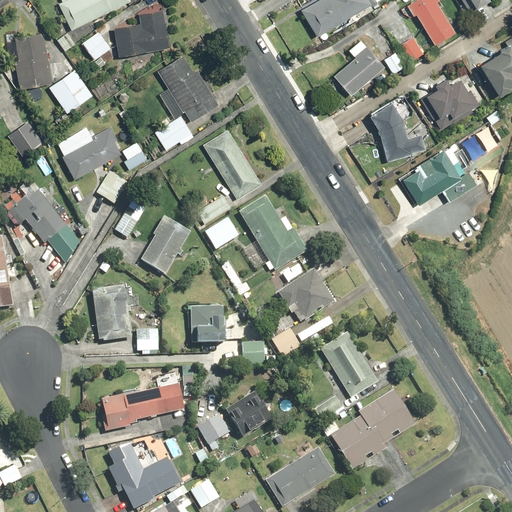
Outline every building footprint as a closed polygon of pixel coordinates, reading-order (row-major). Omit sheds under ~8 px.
[(60,0),(62,3),(58,5),(71,31),(135,0),(60,0)] [(366,0),(316,0),(299,10),(314,38),(335,27),(337,31),(373,12),(366,0)] [(415,0),(405,7),(413,18),(415,16),(435,46),(457,31),(437,1),(438,0),(415,0)] [(469,0),(475,9),(489,0),(469,0)] [(118,57),(168,49),(162,10),(139,14),(141,25),(114,29),(118,57)] [(400,43),(397,45),(408,64),(424,55),(413,36),(404,41),(396,26),(392,29),(400,43)] [(67,30),(55,39),(64,51),(76,43),(67,30)] [(98,31),(82,43),(95,61),(111,49),(98,31)] [(50,84),(41,33),(15,39),(19,62),(14,63),(19,89),(50,84)] [(511,36),(504,41),(507,46),(498,51),(499,54),(478,66),(497,100),(511,91),(511,36)] [(360,40),(347,51),(354,58),(333,77),(351,96),(384,66),(360,40)] [(396,51),(383,59),(393,75),(405,68),(396,51)] [(189,52),(157,72),(167,89),(158,93),(172,118),(183,113),(185,113),(190,122),(218,105),(189,52)] [(75,69),(48,88),(66,114),(93,95),(75,69)] [(434,90),(424,95),(438,118),(448,113),(452,120),(479,103),(471,88),(466,91),(459,79),(449,86),(445,80),(433,87),(434,90)] [(402,95),(368,115),(377,131),(386,162),(429,150),(425,133),(406,138),(401,121),(413,112),(402,95)] [(165,151),(180,142),(181,145),(193,137),(191,135),(192,135),(181,116),(153,132),(165,151)] [(29,121),(8,134),(22,156),(43,143),(29,121)] [(487,124),(461,140),(479,169),(505,153),(487,124)] [(56,145),(63,155),(89,142),(91,134),(86,126),(56,145)] [(226,129),(202,144),(237,200),(260,185),(226,129)] [(63,155),(61,157),(72,179),(121,155),(110,132),(89,142),(63,155)] [(459,176),(442,150),(415,167),(417,169),(401,180),(418,206),(438,193),(448,206),(476,186),(466,171),(459,176)] [(111,172),(96,193),(113,205),(128,184),(111,172)] [(36,185),(14,203),(45,242),(48,239),(54,247),(73,232),(36,185)] [(217,194),(194,209),(204,226),(228,211),(217,194)] [(263,197),(237,215),(269,262),(265,265),(269,271),(273,269),(276,273),(302,255),(302,254),(307,251),(293,228),(291,230),(284,219),(280,221),(263,197)] [(133,201),(114,231),(126,239),(145,209),(133,201)] [(154,237),(140,261),(166,277),(192,235),(162,216),(151,235),(154,237)] [(227,218),(204,232),(216,252),(239,237),(227,218)] [(0,309),(12,307),(0,240),(0,309)] [(108,258),(99,270),(106,275),(115,263),(108,258)] [(299,263),(281,275),(287,283),(304,272),(299,263)] [(314,269),(276,293),(290,315),(293,313),(301,325),(336,302),(314,269)] [(124,286),(91,292),(98,340),(101,340),(102,341),(131,337),(124,286)] [(189,329),(194,330),(193,343),(224,344),(226,307),(189,305),(189,329)] [(291,326),(271,338),(282,357),(302,345),(291,326)] [(136,351),(142,351),(142,355),(156,355),(156,352),(159,352),(159,329),(137,329),(136,351)] [(319,349),(349,398),(377,380),(346,332),(319,349)] [(267,347),(264,347),(264,341),(242,341),(242,367),(263,368),(264,355),(267,355),(267,347)] [(158,388),(98,400),(104,430),(137,424),(136,420),(184,410),(182,402),(191,403),(192,381),(158,382),(158,388)] [(361,416),(340,429),(333,418),(320,426),(327,438),(330,436),(352,470),(387,448),(383,442),(415,422),(395,388),(357,410),(361,416)] [(225,410),(239,432),(242,423),(249,434),(272,419),(254,391),(225,410)] [(332,395),(312,409),(322,421),(341,407),(332,395)] [(190,415),(166,419),(168,433),(192,429),(190,415)] [(208,419),(196,427),(207,445),(219,437),(208,419)] [(194,453),(203,448),(198,438),(189,442),(194,453)] [(130,443),(107,452),(113,465),(107,467),(116,487),(120,485),(131,510),(153,501),(151,496),(179,484),(167,457),(143,468),(130,443)] [(317,446),(264,479),(282,508),(335,475),(317,446)] [(203,448),(194,453),(200,464),(209,460),(203,448)] [(16,467),(0,475),(0,479),(4,488),(22,479),(16,467)] [(220,499),(208,479),(190,491),(203,510),(220,499)] [(182,485),(166,496),(171,503),(187,492),(182,485)] [(177,505),(174,508),(177,511),(187,511),(185,509),(191,504),(187,499),(181,503),(177,505)] [(260,511),(254,501),(234,511),(260,511)]
